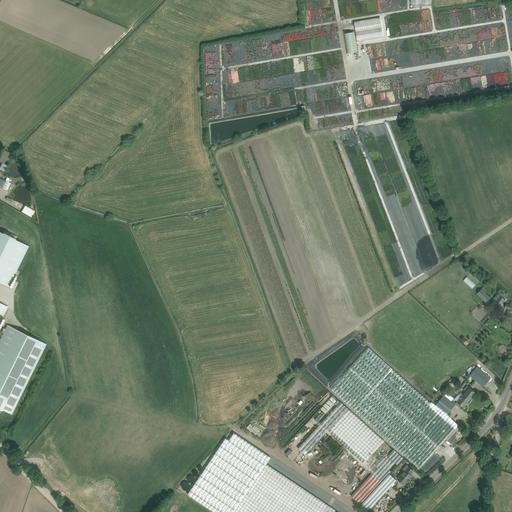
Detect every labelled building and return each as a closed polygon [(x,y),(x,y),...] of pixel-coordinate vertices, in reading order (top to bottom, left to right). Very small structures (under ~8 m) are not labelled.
[(494,23),(511,22),(511,15),(494,16),(494,23)] [(366,24),(358,23),(357,34),(365,34),(365,32),(373,33),(373,30),(365,30),(366,24)] [(355,32),(344,33),(347,53),(358,52),(355,32)] [(366,73),(366,61),(358,61),(358,73),(366,73)] [(5,151),(0,160),(0,161),(5,164),(10,153),(5,151)] [(6,182),(2,189),(7,191),(11,184),(6,182)] [(24,213),(34,218),(37,212),(27,207),(24,213)] [(0,232),(0,282),(8,287),(29,247),(15,240),(15,239),(3,233),(3,234),(0,232)] [(474,290),(478,286),(469,278),(465,282),(474,290)] [(483,287),(476,294),(485,302),(490,297),(486,294),(488,291),(483,287)] [(499,306),(505,299),(502,297),(504,294),(499,291),(492,301),(499,306)] [(0,339),(0,410),(11,416),(45,346),(6,327),(3,334),(0,332),(0,336),(1,337),(0,339)] [(455,405),(451,401),(444,395),(435,405),(431,401),(430,403),(367,347),(330,389),(354,411),(416,466),(419,469),(458,425),(451,419),(451,418),(447,415),(455,405)] [(477,366),(469,376),(483,387),(491,378),(477,366)] [(457,402),(455,404),(460,408),(461,406),(463,407),(469,400),(476,393),(469,387),(468,389),(466,387),(463,390),(465,392),(463,394),(460,392),(458,394),(461,397),(457,402)] [(403,458),(400,455),(349,408),(306,454),(361,504),(361,505),(368,511),(397,480),(389,473),(403,458)] [(192,497),(213,511),(333,511),(336,509),(332,507),(265,463),(269,457),(240,437),(235,443),(230,439),(203,480),(193,495),(192,496),(192,497)] [(397,479),(404,485),(407,482),(408,482),(410,480),(409,479),(412,476),(411,474),(414,471),(407,465),(403,469),(404,471),(397,479)]
